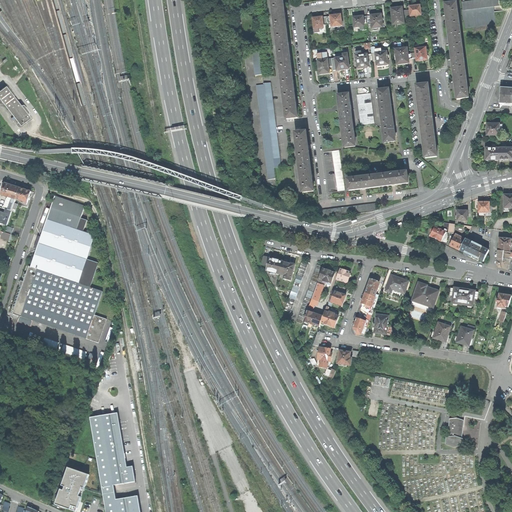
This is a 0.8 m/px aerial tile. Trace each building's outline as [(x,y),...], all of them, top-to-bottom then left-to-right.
[(276,30),(286,29),(284,14),(282,0),(276,0),(272,1),(274,13),(274,17),(276,30)] [(463,9),(494,5),(504,4),(503,0),(471,0),(462,1),(463,9)] [(453,26),(460,25),(457,2),(445,4),(446,16),(448,29),(454,29),(453,26)] [(410,9),(411,16),(418,15),(421,14),(420,4),(414,5),(409,6),(410,9)] [(464,19),(465,26),(496,22),(494,5),(463,9),(461,9),(462,19),(464,19)] [(393,22),(404,20),(403,16),(403,10),(402,7),(396,7),(391,8),(393,22)] [(372,22),(372,28),(383,27),(381,13),(375,14),(371,15),(372,22)] [(332,23),(332,26),(342,25),(341,14),(335,15),(330,15),(332,23)] [(353,17),(355,27),(365,25),(364,22),(363,16),(358,16),(353,17)] [(324,27),(323,24),(322,17),(317,17),(313,18),(315,33),(319,32),(319,28),(324,27)] [(451,52),(456,51),(456,48),(463,47),(460,25),(453,26),(454,29),(448,29),(450,40),(451,52)] [(286,29),(276,30),(277,42),(278,47),(279,59),(290,58),(288,42),(286,29)] [(396,49),(397,64),(403,63),(409,62),(409,57),(408,49),(408,47),(396,49)] [(417,56),(417,60),(419,60),(419,61),(422,61),(424,60),(424,59),(428,59),(426,47),(420,48),(416,48),(417,56)] [(463,47),(456,48),(456,51),(451,52),(452,62),(454,74),(459,73),(459,70),(465,70),(463,47)] [(252,50),(255,75),(262,74),(259,50),(252,50)] [(318,60),(328,59),(327,51),(317,53),(318,60)] [(378,65),(378,66),(383,66),(388,65),(388,64),(387,51),(382,52),(376,53),(377,60),(377,65),(378,65)] [(356,55),(358,68),(358,69),(361,69),(363,68),(363,67),(369,66),(368,61),(367,54),(362,54),(356,55)] [(336,65),(337,70),(343,69),(349,69),(348,56),(344,57),(335,58),(336,65)] [(290,58),(279,59),(281,72),(282,76),(283,89),(294,88),(292,72),(290,58)] [(318,60),(320,74),(325,73),(330,73),(329,66),(328,59),(318,60)] [(459,73),(454,74),(455,85),(457,99),(469,97),(465,70),(459,70),(459,73)] [(256,85),(268,179),(276,178),(274,167),(264,90),(264,84),(256,85)] [(420,109),(431,108),(428,84),(416,85),(418,98),(420,109)] [(6,86),(0,90),(0,98),(20,125),(30,118),(28,114),(29,111),(23,105),(21,105),(6,86)] [(287,119),(298,117),(296,103),(294,88),(283,89),(285,102),(285,106),(287,119)] [(511,88),(500,88),(500,95),(501,95),(500,102),(511,103),(511,104),(511,88)] [(271,89),(264,90),(274,167),(281,167),(271,89)] [(382,116),(392,115),(391,102),(389,89),(379,90),(380,101),(381,105),(382,116)] [(368,123),(364,93),(357,94),(361,124),(368,123)] [(364,93),(368,123),(374,122),(371,93),(364,93)] [(342,121),(352,120),(351,109),(350,105),(349,94),(338,95),(340,108),(342,121)] [(435,132),(431,108),(420,109),(421,122),(423,133),(435,132)] [(385,142),(395,141),(394,127),(392,115),(382,116),(383,127),(384,131),(385,142)] [(354,131),(352,120),(342,121),(343,134),(345,147),(355,146),(354,135),(354,131)] [(488,129),(488,135),(500,135),(500,129),(500,124),(496,124),(496,123),(492,123),(492,124),(488,124),(488,129)] [(299,163),(310,161),(308,147),(306,132),(295,133),(297,145),(297,149),(299,163)] [(435,132),(423,133),(424,146),(426,157),(438,156),(435,132)] [(511,147),(500,148),(499,160),(507,160),(511,159),(511,147)] [(486,154),(486,160),(499,160),(500,148),(486,148),(486,154)] [(332,151),(338,191),(345,190),(339,150),(332,151)] [(303,192),(314,191),(312,175),(310,161),(299,163),(301,175),(301,180),(303,192)] [(378,176),(379,186),(393,185),(408,183),(407,172),(394,173),(390,174),(378,176)] [(365,188),(379,186),(378,176),(365,177),(360,178),(348,179),(349,190),(365,188)] [(12,186),(5,184),(2,195),(12,198),(10,203),(7,210),(12,211),(12,212),(15,203),(16,200),(20,188),(12,186)] [(25,190),(20,188),(16,200),(25,202),(24,203),(27,204),(31,192),(25,190)] [(83,231),(87,220),(81,218),(85,207),(55,197),(53,203),(31,267),(29,266),(23,283),(13,314),(33,321),(98,343),(106,319),(95,315),(103,292),(90,288),(98,263),(87,260),(95,235),(83,231)] [(320,211),(320,218),(371,212),(379,209),(378,203),(320,211)] [(479,203),(479,213),(484,213),(490,213),(490,205),(490,203),(483,203),(479,203)] [(7,210),(5,214),(0,212),(0,222),(7,225),(12,211),(7,210)] [(457,218),(457,221),(467,221),(468,211),(463,211),(458,211),(458,216),(457,218)] [(14,228),(7,226),(5,233),(11,235),(12,235),(14,228)] [(435,239),(441,242),(446,233),(445,232),(447,230),(444,229),(443,231),(435,227),(433,230),(431,229),(430,231),(432,232),(430,236),(435,239)] [(0,233),(3,235),(2,239),(8,241),(9,240),(11,235),(5,233),(4,232),(0,231),(0,233)] [(455,236),(450,246),(455,248),(460,251),(465,241),(461,239),(462,238),(459,237),(458,237),(455,236)] [(504,239),(500,238),(499,244),(498,251),(510,252),(511,247),(511,244),(511,240),(508,239),(504,239)] [(465,241),(460,251),(470,255),(483,262),(489,251),(465,239),(465,241)] [(497,265),(498,267),(504,269),(508,270),(509,258),(510,252),(498,251),(497,265)] [(279,274),(282,261),(276,260),(270,258),(268,266),(266,271),(279,274)] [(291,290),(284,310),(290,312),(308,261),(302,259),(300,264),(291,290)] [(288,263),(282,261),(279,274),(284,276),(283,279),(290,281),(294,264),(288,263)] [(317,264),(297,322),(303,324),(304,322),(308,311),(308,310),(313,295),(317,283),(318,281),(322,269),(323,266),(317,264)] [(329,271),(322,269),(318,281),(326,284),(325,286),(330,287),(335,273),(329,271)] [(340,269),(336,279),(344,282),(343,284),(345,284),(346,283),(347,283),(350,275),(349,274),(349,272),(345,271),(340,269)] [(391,276),(385,292),(391,294),(393,289),(404,293),(409,281),(403,279),(403,280),(399,279),(391,276)] [(368,288),(366,294),(375,297),(376,295),(379,286),(370,282),(368,288)] [(412,301),(411,304),(427,310),(428,307),(433,309),(439,291),(430,288),(429,291),(426,289),(427,285),(423,284),(418,282),(412,301)] [(322,285),(317,283),(313,295),(317,297),(322,285)] [(454,296),(453,303),(473,306),(474,299),(475,292),(465,290),(455,289),(454,296)] [(335,292),(331,302),(342,306),(344,301),(346,296),(336,293),(335,292)] [(364,298),(362,304),(367,305),(370,306),(372,307),(376,297),(375,297),(366,294),(364,298)] [(313,295),(308,310),(314,311),(315,309),(313,308),(315,305),(317,306),(320,298),(317,297),(313,295)] [(506,296),(500,295),(499,300),(497,300),(496,303),(498,303),(497,308),(505,309),(505,307),(508,307),(511,297),(506,296)] [(317,315),(308,311),(304,322),(319,327),(321,323),(323,317),(317,315)] [(323,317),(321,323),(335,327),(337,322),(339,317),(335,315),(335,314),(329,312),(329,313),(327,313),(325,312),(323,317)] [(375,328),(375,333),(380,334),(387,334),(389,316),(377,315),(376,324),(375,328)] [(353,327),(356,334),(361,335),(361,334),(364,327),(366,321),(357,318),(355,323),(353,327)] [(439,323),(433,338),(440,340),(446,342),(451,327),(439,323)] [(461,327),(457,342),(462,344),(469,346),(474,331),(461,327)] [(318,332),(313,345),(320,346),(325,333),(318,332)] [(320,348),(318,360),(322,360),(329,361),(331,362),(332,354),(330,353),(331,349),(326,349),(320,348)] [(340,351),(338,364),(351,366),(352,358),(350,358),(351,353),(345,352),(340,351)] [(329,361),(322,360),(320,367),(327,369),(329,361)] [(376,376),(374,385),(389,387),(391,378),(376,376)] [(94,417),(90,418),(106,511),(140,511),(138,496),(116,500),(114,486),(136,482),(133,467),(127,468),(118,413),(94,417)] [(450,419),(448,437),(462,438),(464,420),(457,418),(450,419)] [(446,437),(446,444),(454,447),(463,446),(463,439),(462,438),(448,437),(446,437)] [(86,474),(68,468),(66,475),(68,475),(66,482),(64,482),(62,486),(65,487),(64,491),(61,490),(57,500),(60,501),(58,506),(66,508),(66,506),(75,509),(78,501),(80,502),(82,497),(79,497),(82,488),(85,489),(88,479),(85,477),(86,474)] [(76,511),(80,502),(78,501),(75,509),(66,506),(66,508),(76,511)]
